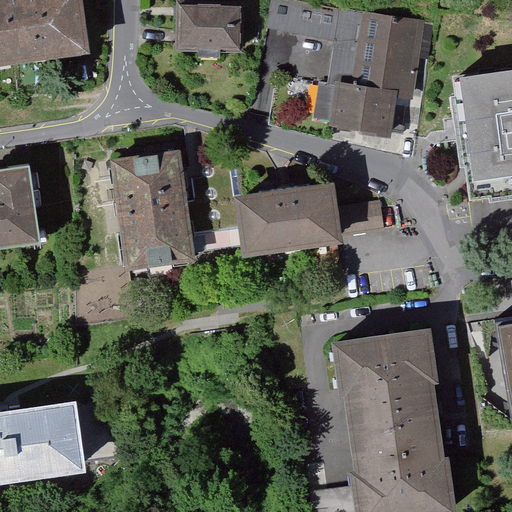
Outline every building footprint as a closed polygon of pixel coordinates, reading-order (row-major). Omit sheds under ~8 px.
[(0,0),(0,62),(97,49),(90,0),(0,0)] [(428,23),(273,0),(269,30),(337,40),(331,84),(322,83),(317,120),(399,133),(405,97),(417,99),(428,23)] [(243,57),(244,5),(176,4),(175,55),(243,57)] [(511,66),(455,74),(471,192),(490,190),(490,195),(511,192),(511,66)] [(196,263),(181,153),(110,163),(126,273),(196,263)] [(38,162),(0,166),(0,248),(49,241),(38,162)] [(233,204),(241,265),(343,250),(341,237),(337,207),(334,189),(233,204)] [(337,207),(341,237),(384,231),(380,201),(337,207)] [(511,316),(498,319),(511,397),(511,316)] [(434,325),(339,339),(346,393),(352,392),(363,467),(357,468),(363,511),(461,511),(453,456),(447,457),(436,380),(442,379),(434,325)] [(0,478),(94,466),(84,395),(0,407),(0,478)]
